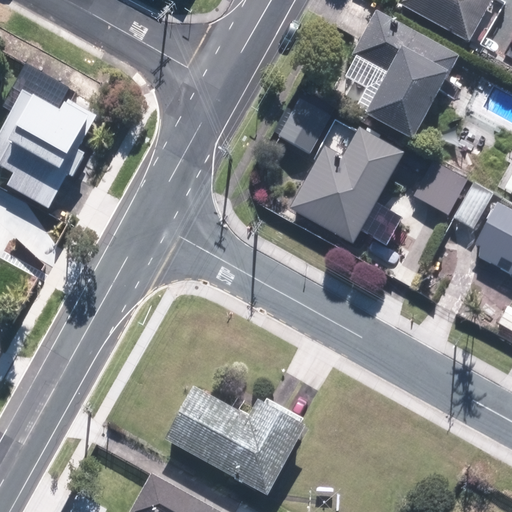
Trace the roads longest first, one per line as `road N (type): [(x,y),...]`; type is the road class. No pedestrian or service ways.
road 1 (residential): [(148,219),(511,421)]
road 2 (tertiary): [(148,219),(0,483)]
road 3 (residential): [(65,0),(221,87)]
road 4 (tertiary): [(221,87),(148,219)]
